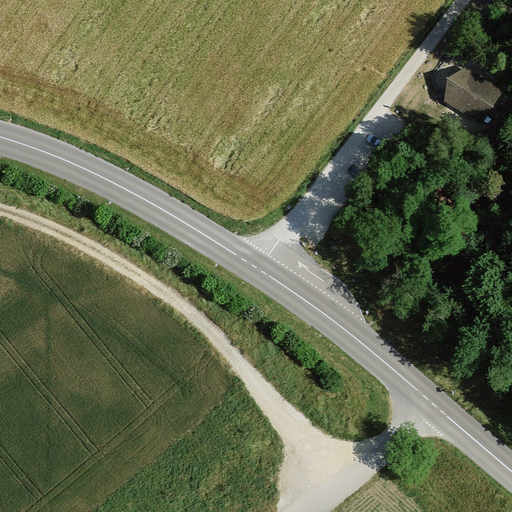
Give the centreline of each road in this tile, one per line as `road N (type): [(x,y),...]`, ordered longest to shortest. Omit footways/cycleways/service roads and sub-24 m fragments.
road 1 (tertiary): [(0,138),(68,161),(260,268),(511,468)]
road 2 (track): [(329,470),(164,293),(0,211)]
road 3 (track): [(467,0),(260,268)]
road 4 (track): [(511,239),(493,231),(447,128),(387,108)]
road 5 (track): [(426,395),(277,511)]
